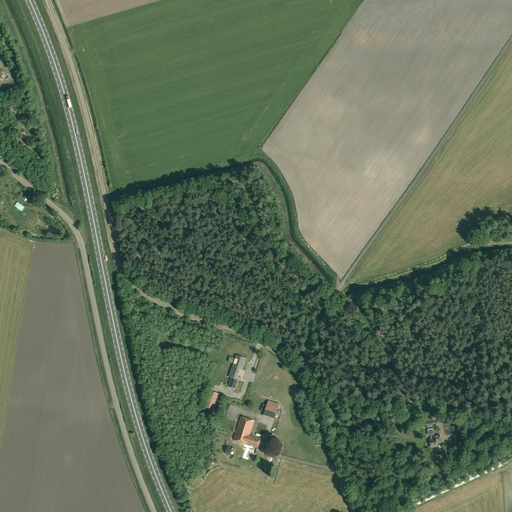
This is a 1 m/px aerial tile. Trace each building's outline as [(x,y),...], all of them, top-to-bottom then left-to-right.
[(231,378),(228,388),(234,390),(238,381),(235,380),(239,370),(241,371),(245,358),(237,355),(235,360),(239,361),(237,366),(233,365),(229,378),(231,378)] [(220,394),(208,390),(202,407),(214,411),(220,394)] [(264,415),(274,419),(279,405),(268,402),(264,415)] [(254,422),(241,417),(233,440),(251,446),(251,445),(258,448),(261,439),(249,435),(254,422)] [(434,435),(433,429),(427,430),(428,435),(430,435),(431,439),(429,440),(430,447),(439,446),(438,443),(441,443),(440,435),(433,436),(433,435),(434,435)]
